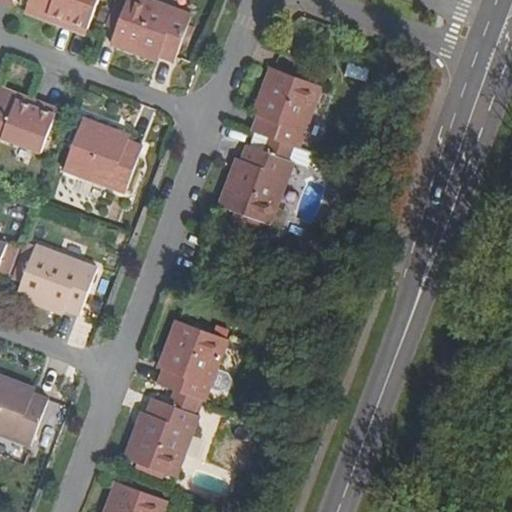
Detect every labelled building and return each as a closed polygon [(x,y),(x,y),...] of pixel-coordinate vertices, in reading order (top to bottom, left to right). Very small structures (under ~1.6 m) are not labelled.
[(30,0),(26,12),(48,20),(50,16),(88,30),(100,0),(30,0)] [(152,0),(129,0),(112,45),(147,57),(149,51),(161,56),(176,61),(193,15),(152,0)] [(296,148),(301,150),(325,88),(272,67),(259,101),(266,104),(261,117),(255,133),(272,139),(296,148)] [(0,88),(0,137),(42,153),(56,117),(18,103),(20,96),(0,88)] [(116,139),(118,133),(84,120),(64,173),(126,196),(143,150),(128,144),(116,139)] [(290,163),(296,148),(272,139),(267,154),(290,163)] [(290,163),(267,154),(250,147),(244,162),(239,174),(232,172),(219,205),(272,226),(295,165),(290,163)] [(0,241),(0,266),(8,245),(0,241)] [(52,310),(55,304),(67,308),(82,314),(99,268),(37,245),(18,297),(52,310)] [(205,402),(206,403),(211,391),(224,396),(233,392),(235,385),(231,376),(218,371),(229,341),(176,321),(163,355),(170,358),(166,369),(160,385),(179,392),(205,402)] [(24,386),(0,376),(0,436),(31,448),(49,402),(33,396),(22,391),(24,386)] [(179,392),(174,407),(199,416),(205,402),(179,392)] [(199,416),(174,407),(154,400),(149,415),(144,428),(137,425),(124,459),(178,478),(201,417),(199,416)] [(115,484),(104,511),(165,511),(169,503),(115,484)]
